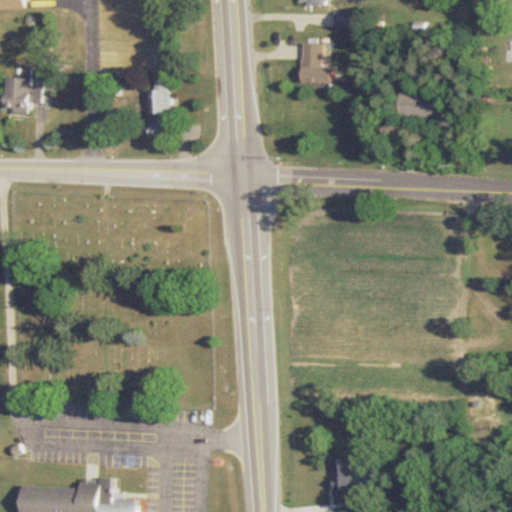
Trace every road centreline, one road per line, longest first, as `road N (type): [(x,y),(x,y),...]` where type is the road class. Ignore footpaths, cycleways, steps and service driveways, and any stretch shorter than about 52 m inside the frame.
road 1 (residential): [(511,196),(0,172)]
road 2 (primary): [(233,0),(262,437)]
